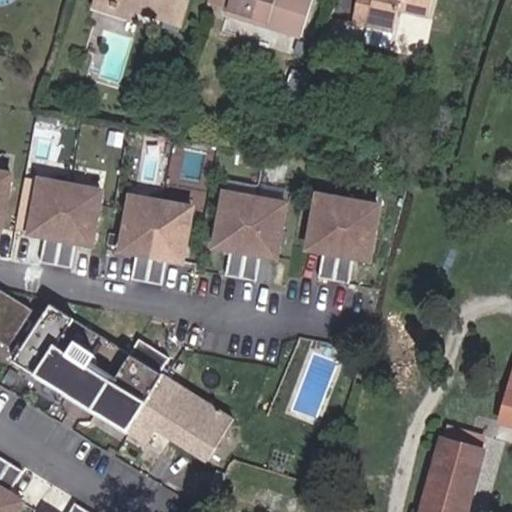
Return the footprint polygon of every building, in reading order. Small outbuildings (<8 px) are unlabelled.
[(87,0),(87,2),(169,28),(178,0),(87,0)] [(296,0),(222,0),(216,21),(293,45),(307,3),(296,0)] [(418,15),(421,0),(348,0),(344,27),(386,34),(390,11),(418,15)] [(153,147),(172,150),(184,111),(167,106),(153,147)] [(198,116),(184,111),(172,150),(188,153),(198,116)] [(0,221),(14,224),(22,175),(6,172),(7,167),(0,166),(0,221)] [(105,241),(113,191),(97,188),(97,184),(68,179),(67,184),(51,181),(43,230),(58,233),(54,259),(84,264),(89,238),(105,241)] [(291,257),(299,208),(283,205),(284,200),(255,195),(254,200),(237,197),(229,247),(245,250),(240,275),(271,280),(275,255),(291,257)] [(198,259),(206,209),(190,207),(191,202),(162,197),(161,202),(144,199),(136,248),(152,251),(148,277),(178,282),(182,256),(198,259)] [(385,259),(393,210),(377,207),(378,202),(349,197),(348,202),(331,199),(323,248),(339,251),(335,277),(365,282),(369,256),(385,259)] [(0,334),(5,337),(20,346),(40,313),(5,291),(0,299),(0,334)] [(245,418),(59,304),(25,357),(74,388),(66,402),(73,411),(93,424),(101,424),(110,410),(159,442),(168,427),(220,459),(245,418)] [(479,511),(498,445),(462,435),(436,511),(479,511)] [(0,511),(18,511),(22,506),(8,498),(21,475),(0,462),(0,511)]
